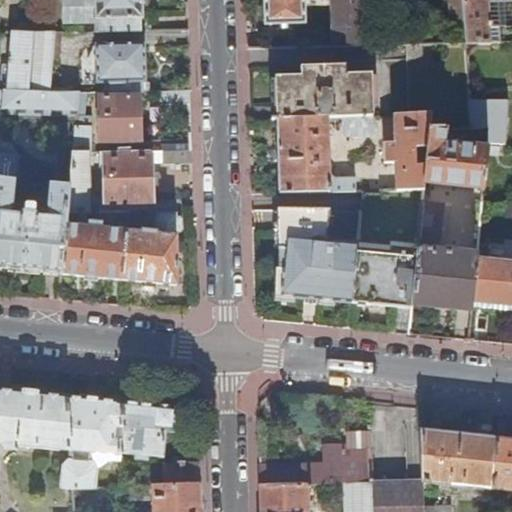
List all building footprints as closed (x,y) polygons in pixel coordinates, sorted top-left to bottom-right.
[(64,0),(65,25),(97,24),(97,34),(150,32),(149,17),(143,17),(141,0),(64,0)] [(304,0),(264,0),(266,27),(305,25),(304,0)] [(360,48),(363,0),(333,0),(334,0),(335,49),(360,48)] [(464,25),(462,0),(449,0),(451,25),(464,25)] [(487,0),(462,0),(464,25),(466,45),(489,44),(487,0)] [(464,25),(451,25),(447,25),(449,46),(466,45),(464,25)] [(29,95),(33,36),(27,36),(12,35),(8,94),(29,95)] [(59,62),(60,35),(33,36),(29,95),(79,95),(79,90),(50,91),(52,62),(59,62)] [(474,129),(466,45),(449,46),(407,47),(410,118),(431,117),(430,130),(446,130),(474,129)] [(104,94),(143,94),(143,84),(146,84),(145,46),(96,47),(97,85),(104,85),(104,94)] [(276,81),(277,122),(373,118),(371,77),(345,77),(344,68),(303,70),(303,79),(276,81)] [(190,107),(190,93),(159,93),(160,108),(190,107)] [(77,119),(79,95),(29,95),(8,94),(3,94),(1,125),(55,126),(55,118),(77,119)] [(140,99),(99,100),(100,144),(104,145),(103,149),(110,149),(110,144),(141,143),(140,99)] [(431,117),(410,118),(395,118),(396,145),(384,146),(385,165),(396,165),(397,192),(424,191),(425,184),(430,130),(431,117)] [(373,118),(277,122),(280,195),(356,193),(356,182),(334,184),(330,179),(328,129),(343,129),(343,136),(349,139),(370,138),(373,135),(373,118)] [(91,129),(76,129),(74,155),(89,155),(92,155),(91,129)] [(445,147),(446,130),(430,130),(425,184),(432,185),(474,189),(484,190),(488,152),(445,147)] [(3,137),(0,137),(0,138),(0,155),(17,157),(17,154),(3,137)] [(192,165),(191,152),(163,153),(163,166),(192,165)] [(151,204),(150,153),(129,154),(129,160),(105,161),(106,206),(151,204)] [(0,270),(62,277),(67,228),(68,216),(70,189),(50,187),(49,207),(35,205),(34,216),(26,216),(23,219),(23,220),(13,220),(7,213),(13,209),(18,157),(17,157),(0,155),(0,270)] [(89,155),(74,155),(70,189),(68,216),(91,215),(89,155)] [(423,204),(419,241),(441,243),(445,207),(423,204)] [(330,214),(278,214),(279,252),(283,252),(283,299),(352,305),(352,304),(357,254),(358,248),(327,245),(330,214)] [(143,236),(127,234),(122,283),(176,289),(179,286),(177,235),(181,234),(182,230),(182,223),(180,221),(177,221),(176,217),(158,217),(156,235),(143,234),(143,236)] [(67,228),(62,277),(122,283),(127,234),(102,231),(103,227),(89,225),(89,227),(84,226),(84,229),(67,228)] [(413,307),(472,313),(473,310),(477,263),(478,258),(464,257),(464,249),(446,247),(445,255),(418,252),(417,260),(413,303),(413,307)] [(375,299),(413,303),(417,260),(357,254),(352,304),(374,306),(375,299)] [(511,266),(477,263),(473,310),(511,314),(511,266)] [(413,310),(413,307),(413,303),(375,299),(374,306),(413,310)] [(69,400),(0,393),(0,446),(3,447),(3,449),(6,451),(16,452),(18,450),(19,449),(71,453),(69,400)] [(119,405),(69,400),(71,453),(72,464),(66,470),(64,491),(75,492),(96,491),(100,456),(111,456),(110,463),(120,464),(121,456),(125,407),(119,406),(119,405)] [(155,410),(125,407),(121,456),(137,458),(137,460),(147,461),(148,458),(163,460),(164,435),(175,435),(177,411),(155,409),(155,410)] [(496,442),(421,435),(423,485),(423,486),(493,493),(496,442)] [(511,443),(506,443),(496,442),(493,493),(502,494),(510,494),(509,501),(511,501),(511,443)] [(323,467),(261,469),(262,488),(325,486),(347,486),(374,485),(374,453),(347,453),(346,448),(323,448),(323,467)] [(201,487),(200,466),(191,466),(191,462),(189,461),(176,462),(174,463),(174,467),(164,467),(165,489),(201,487)] [(141,489),(161,489),(160,474),(140,475),(141,489)] [(374,511),(374,485),(347,486),(347,494),(347,511),(374,511)] [(423,486),(423,485),(374,485),(374,511),(424,511),(424,509),(423,486)] [(325,486),(262,488),(262,509),(262,511),(309,511),(309,494),(316,494),(320,497),(326,497),(325,495),(325,486)] [(347,486),(325,486),(325,495),(347,494),(347,486)] [(201,511),(201,487),(165,489),(161,489),(141,489),(130,490),(130,504),(154,503),(154,511),(201,511)] [(96,491),(75,492),(75,511),(96,511),(96,500),(96,491)] [(104,491),(96,491),(96,500),(104,499),(104,491)]
